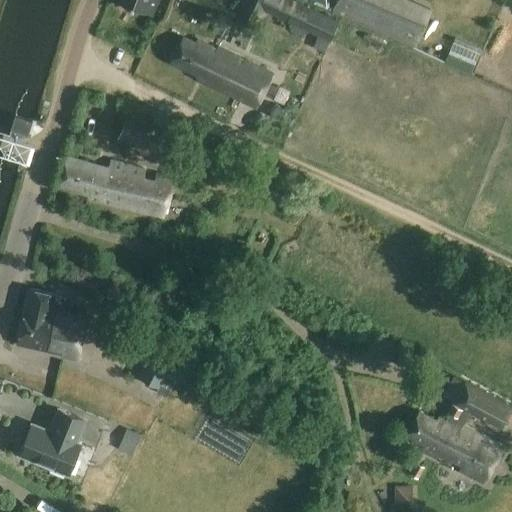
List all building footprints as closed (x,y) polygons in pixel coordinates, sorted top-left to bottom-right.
[(118,0),(118,2),(145,12),(152,15),(157,1),(155,0),(118,0)] [(243,0),(234,20),(247,25),(250,26),(258,9),(294,25),(303,30),(306,31),(328,41),(338,20),(312,8),(294,0),(243,0)] [(313,0),(312,4),(415,47),(432,7),(415,0),(313,0)] [(218,32),(226,35),(230,26),(222,23),(218,32)] [(468,67),(477,33),(462,28),(452,62),(468,67)] [(182,37),(170,62),(206,79),(204,83),(256,107),(273,74),(217,47),(216,49),(204,43),(202,47),(182,37)] [(128,114),(117,140),(129,145),(130,142),(163,156),(173,133),(128,114)] [(32,132),(33,127),(15,121),(12,130),(23,133),(24,130),(32,132)] [(195,159),(210,167),(215,155),(200,148),(195,159)] [(66,157),(59,187),(89,194),(88,199),(163,217),(172,179),(157,175),(155,182),(142,178),(144,171),(111,161),(109,169),(66,157)] [(31,289),(25,311),(46,316),(43,327),(82,336),(86,319),(58,312),(60,304),(53,303),(55,295),(31,289)] [(46,316),(25,311),(17,344),(62,355),(61,356),(77,360),(82,336),(43,327),(46,316)] [(112,332),(146,351),(153,338),(118,319),(112,332)] [(158,388),(174,358),(154,347),(138,377),(158,388)] [(501,427),(511,406),(465,381),(454,401),(501,427)] [(464,424),(470,413),(452,403),(447,413),(450,414),(447,419),(439,415),(437,418),(419,409),(405,436),(422,446),(419,451),(448,467),(450,462),(461,468),(459,472),(483,486),(505,446),(464,424)] [(68,474),(80,443),(76,442),(84,419),(58,409),(49,431),(31,424),(19,455),(52,467),(50,471),(63,476),(64,472),(68,474)] [(131,455),(139,435),(126,430),(117,450),(131,455)] [(423,468),(415,464),(409,475),(417,480),(423,468)]
